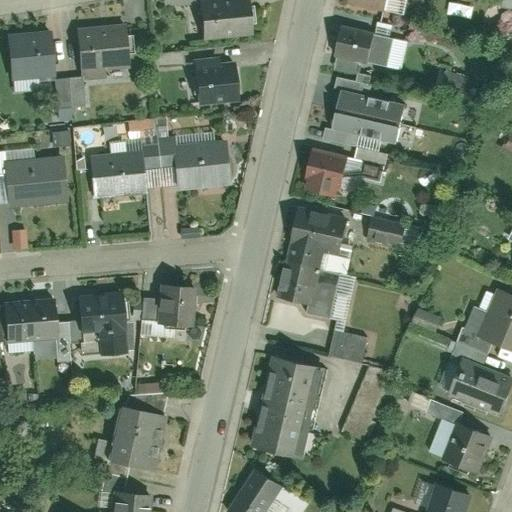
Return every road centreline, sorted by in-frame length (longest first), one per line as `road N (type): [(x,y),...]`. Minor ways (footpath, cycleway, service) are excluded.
road 1 (tertiary): [(195,511),(253,249)]
road 2 (tertiary): [(253,249),(310,0)]
road 3 (residential): [(253,249),(0,272)]
